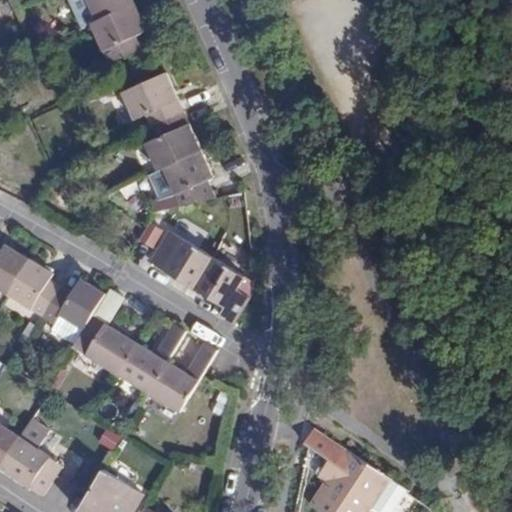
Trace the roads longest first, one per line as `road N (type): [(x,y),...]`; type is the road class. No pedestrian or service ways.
road 1 (residential): [(199,0),(248,109),(275,208),(273,361)]
road 2 (residential): [(0,204),(273,361)]
road 3 (residential): [(273,361),(243,511)]
